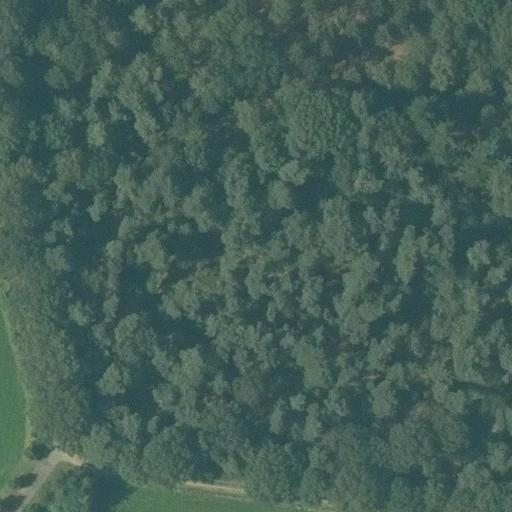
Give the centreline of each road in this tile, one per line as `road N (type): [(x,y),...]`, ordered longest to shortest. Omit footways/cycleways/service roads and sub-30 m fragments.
road 1 (track): [(23,511),(63,457),(455,511)]
road 2 (unclassified): [(63,457),(0,174)]
